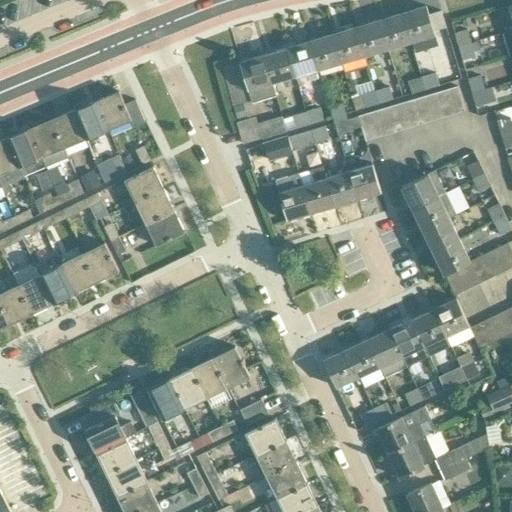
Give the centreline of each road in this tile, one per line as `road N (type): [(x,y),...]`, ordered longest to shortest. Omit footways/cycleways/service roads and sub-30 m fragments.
road 1 (residential): [(251,243),(374,511)]
road 2 (residential): [(251,243),(9,363)]
road 3 (residential): [(150,30),(251,243)]
road 4 (residential): [(511,201),(478,130),(397,155)]
road 5 (residential): [(9,363),(81,509)]
road 6 (tertiary): [(0,93),(150,30)]
